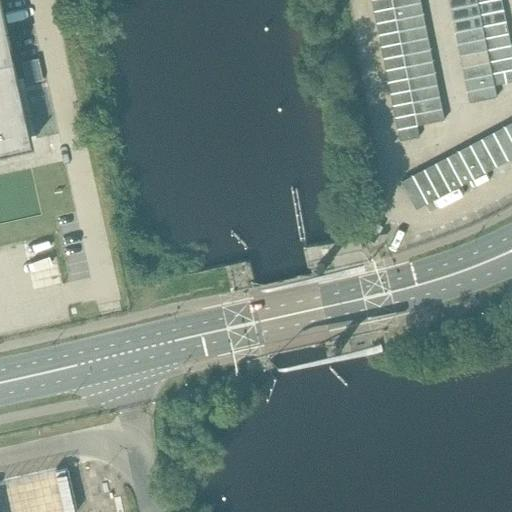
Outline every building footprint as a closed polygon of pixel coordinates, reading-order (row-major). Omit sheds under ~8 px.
[(392,0),(371,0),(374,11),(394,7),(392,0)] [(489,0),(478,2),(481,14),(504,9),(502,0),(489,0)] [(396,19),(423,13),(421,2),(394,7),(396,19)] [(478,2),(451,8),(453,20),(481,14),(478,2)] [(374,11),(376,23),(396,19),(394,7),(374,11)] [(507,21),(504,9),(481,14),(483,26),(507,21)] [(398,31),(426,25),(423,13),(396,19),(398,31)] [(0,14),(0,147),(28,141),(0,14)] [(481,14),(453,20),(456,31),(483,26),(481,14)] [(398,31),(396,19),(376,23),(379,35),(398,31)] [(483,26),(485,38),(509,33),(507,21),(483,26)] [(401,42),(428,37),(426,25),(398,31),(401,42)] [(456,31),(458,43),(485,38),(483,26),(456,31)] [(398,31),(379,35),(381,46),(401,42),(398,31)] [(509,33),(485,38),(488,49),(511,45),(509,33)] [(401,42),(403,54),(431,49),(428,37),(401,42)] [(460,55),(488,49),(485,38),(458,43),(460,55)] [(403,54),(401,42),(381,46),(383,58),(403,54)] [(490,61),(511,56),(511,48),(511,45),(488,49),(490,61)] [(431,49),(403,54),(405,66),(433,60),(431,49)] [(488,49),(460,55),(463,67),(490,61),(488,49)] [(403,54),(383,58),(386,70),(405,66),(403,54)] [(511,56),(490,61),(492,73),(504,70),(511,68),(511,56)] [(433,60),(405,66),(408,78),(435,72),(433,60)] [(463,67),(465,78),(492,73),(490,61),(463,67)] [(408,78),(405,66),(386,70),(388,82),(408,78)] [(492,73),(495,85),(507,82),(504,70),(492,73)] [(435,72),(408,78),(410,89),(438,84),(435,72)] [(492,73),(465,78),(467,90),(495,85),(492,73)] [(410,89),(408,78),(388,82),(391,93),(410,89)] [(438,84),(410,89),(413,101),(440,96),(438,84)] [(495,85),(467,90),(470,102),(497,96),(495,85)] [(393,105),(413,101),(410,89),(391,93),(393,105)] [(415,113),(442,107),(440,96),(413,101),(415,113)] [(393,105),(395,117),(415,113),(413,101),(393,105)] [(415,113),(417,125),(445,119),(442,107),(415,113)] [(395,117),(398,129),(417,125),(415,113),(395,117)] [(420,136),(417,125),(398,129),(400,140),(420,136)] [(493,131),(508,159),(511,157),(511,138),(505,125),(493,131)] [(508,159),(493,131),(482,137),(497,165),(508,159)] [(482,137),(470,143),(485,171),(497,165),(482,137)] [(474,178),(485,171),(470,143),(459,149),(474,178)] [(447,155),(462,184),(474,178),(459,149),(447,155)] [(447,155),(436,162),(451,190),(462,184),(447,155)] [(439,196),(451,190),(436,162),(424,168),(439,196)] [(413,174),(428,202),(439,196),(424,168),(413,174)] [(401,180),(416,208),(428,202),(413,174),(401,180)] [(64,469),(0,480),(0,511),(60,511),(54,481),(66,479),(64,469)]
